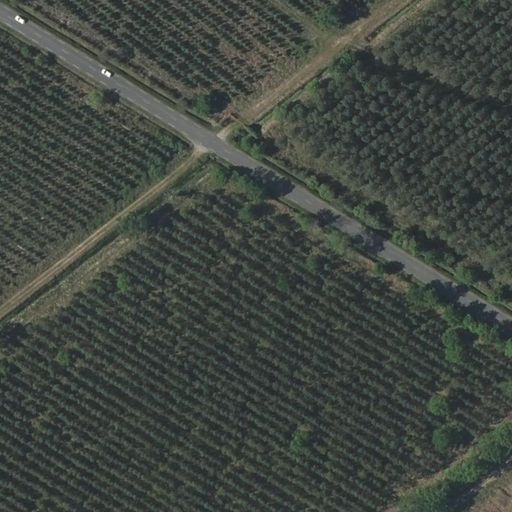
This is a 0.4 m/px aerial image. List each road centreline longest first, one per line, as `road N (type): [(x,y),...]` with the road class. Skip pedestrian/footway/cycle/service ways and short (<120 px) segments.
road 1 (secondary): [(0,12),(511,327)]
road 2 (track): [(387,0),(0,306)]
road 3 (track): [(235,157),(0,348)]
road 4 (track): [(310,19),(421,66),(511,92)]
road 5 (track): [(189,129),(313,29),(308,7),(297,0)]
